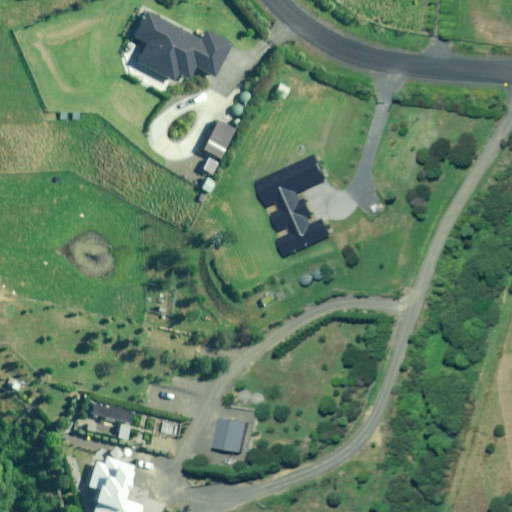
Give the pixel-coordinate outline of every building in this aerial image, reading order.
[(142,41),(132,61),(171,80),(174,73),(185,78),(190,66),(211,76),(226,42),(201,30),(197,39),(140,12),(129,35),(142,41)] [(210,150),(211,147),(219,151),(230,128),(214,120),(201,147),(210,150)] [(284,237),(280,239),(289,255),(314,244),(334,235),(328,223),(326,219),(326,218),(314,223),(310,216),(315,214),(308,199),(303,201),(299,192),(328,179),(317,154),(261,180),(272,205),(279,202),(283,209),(282,209),(274,213),(283,230),(290,226),(293,233),(284,237)] [(221,418),(216,448),(243,452),(247,423),(221,418)] [(130,466),(103,457),(101,464),(93,462),(85,487),(95,490),(87,511),(134,511),(137,505),(120,500),(130,466)]
